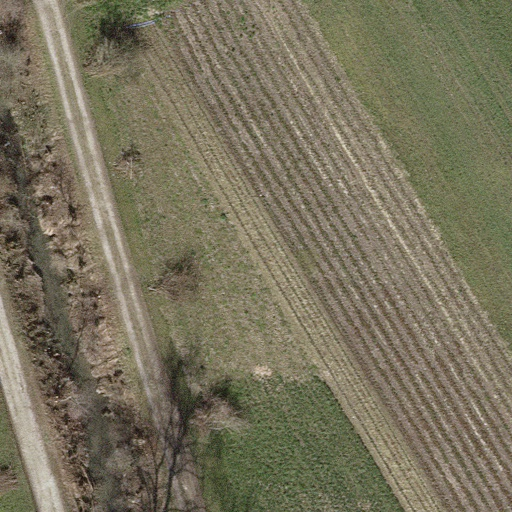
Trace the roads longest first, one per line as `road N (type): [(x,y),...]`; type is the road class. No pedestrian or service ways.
road 1 (track): [(49,0),(204,511)]
road 2 (track): [(0,297),(66,511)]
